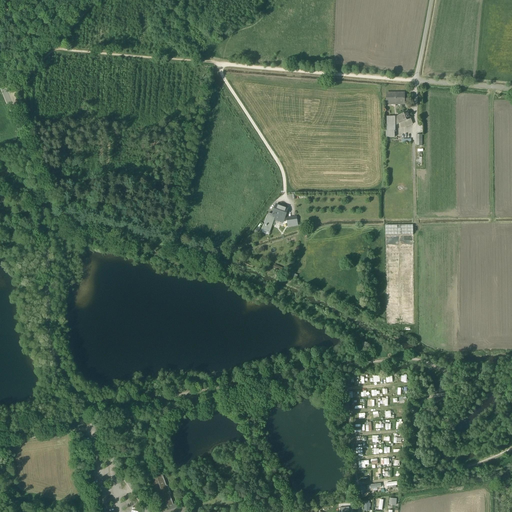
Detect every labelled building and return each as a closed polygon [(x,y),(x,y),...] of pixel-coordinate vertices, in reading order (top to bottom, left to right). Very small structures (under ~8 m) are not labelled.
[(387,93),(387,104),(391,104),(391,103),(399,103),(399,104),(404,104),(404,93),(399,93),(391,93),(387,93)] [(397,116),(400,123),(411,119),(408,112),(397,116)] [(387,117),(387,131),(394,131),(395,131),(395,125),(395,117),(387,117)] [(276,205),(273,214),(269,213),(263,230),(270,232),(275,219),(283,222),(288,209),(276,205)] [(287,218),(288,226),(298,225),(297,221),(296,217),(287,218)] [(386,325),(414,324),(413,225),(385,225),(386,325)] [(150,478),(161,509),(162,509),(172,505),(169,495),(170,494),(167,486),(166,486),(161,474),(150,478)]
